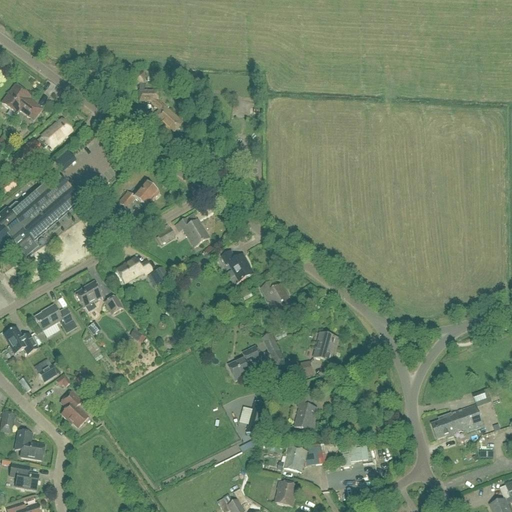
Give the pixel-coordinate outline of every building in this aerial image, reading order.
[(41,111),(27,100),(29,98),(15,88),(1,106),(15,116),(19,112),(33,122),(41,111)] [(182,124),(157,103),(157,93),(139,94),(139,103),(152,103),(155,107),(159,111),(151,119),(171,137),(182,124)] [(63,142),(62,141),(71,134),(61,121),(41,138),(51,151),(63,142)] [(32,142),(14,157),(24,169),(42,153),(32,142)] [(54,166),(62,175),(74,165),(66,156),(54,166)] [(79,204),(56,177),(23,206),(14,205),(6,212),(5,210),(0,214),(0,251),(10,242),(16,249),(17,249),(19,252),(31,242),(32,244),(79,204)] [(135,201),(146,211),(158,197),(144,185),(132,199),(128,195),(119,206),(126,212),(135,201)] [(187,221),(176,227),(174,228),(178,235),(184,232),(194,249),(208,240),(198,222),(190,227),(187,221)] [(155,243),(159,240),(162,245),(174,238),(168,227),(156,234),(152,237),(155,243)] [(49,261),(53,256),(48,251),(43,255),(49,261)] [(235,262),(230,253),(221,259),(226,267),(228,266),(239,285),(253,277),(247,266),(248,266),(243,257),(235,262)] [(144,277),(152,273),(146,264),(139,268),(134,260),(126,265),(127,266),(116,272),(124,286),(143,275),(144,277)] [(160,272),(153,275),(158,283),(163,280),(163,279),(166,277),(162,271),(160,272)] [(82,310),(84,309),(88,315),(96,310),(92,305),(102,299),(93,284),(85,289),(85,290),(74,296),(82,310)] [(292,309),(288,300),(287,301),(285,297),(287,296),(282,288),(276,291),(272,285),(261,291),(268,304),(269,303),(278,317),(292,309)] [(116,298),(104,305),(111,317),(123,310),(116,298)] [(42,334),(59,324),(66,337),(76,331),(70,321),(65,311),(57,315),(53,308),(45,313),(34,320),(42,334)] [(95,324),(90,327),(95,337),(100,334),(95,324)] [(23,351),(27,357),(37,351),(30,338),(23,342),(16,330),(3,337),(14,357),(23,351)] [(275,338),(278,342),(287,337),(284,333),(275,338)] [(334,350),(335,351),(338,341),(320,336),(314,359),(330,364),(334,350)] [(263,341),(271,358),(280,354),(272,337),(263,341)] [(245,360),(228,368),(235,383),(247,377),(248,378),(258,374),(254,366),(262,363),(256,349),(243,356),(245,360)] [(311,364),(300,366),(302,378),(314,376),(311,364)] [(43,385),(55,377),(49,368),(37,375),(43,385)] [(55,383),(59,389),(62,388),(64,390),(70,385),(64,377),(55,383)] [(484,393),(472,396),(477,409),(491,404),(488,395),(485,396),(484,393)] [(77,431),(88,420),(76,410),(81,405),(70,394),(60,405),(66,411),(61,417),(71,427),(72,426),(77,431)] [(318,412),(315,411),(309,409),(311,399),(301,397),(298,406),(301,407),(294,429),(313,435),(317,421),(315,421),(318,412)] [(246,436),(259,439),(268,408),(255,404),(246,436)] [(464,435),(483,428),(476,407),(440,420),(441,422),(431,426),(436,442),(446,438),(447,441),(454,438),(454,436),(463,433),(464,435)] [(3,416),(0,431),(0,433),(11,436),(14,418),(3,416)] [(41,463),(44,448),(30,445),(31,436),(17,434),(14,452),(21,454),(20,460),(41,463)] [(511,450),(511,445),(511,444),(503,447),(505,453),(511,450)] [(367,445),(351,449),(355,465),(371,461),(367,445)] [(286,457),(283,471),(301,475),(304,462),(305,463),(307,454),(287,449),(286,457)] [(320,460),(324,473),(333,469),(328,457),(320,460)] [(35,493),(38,478),(27,476),(29,469),(11,466),(9,479),(16,480),(15,489),(35,493)] [(296,498),(299,485),(281,481),(280,484),(279,484),(277,492),(278,492),(274,506),(292,510),(295,497),(296,498)] [(508,511),(506,507),(511,505),(511,504),(511,484),(505,487),(510,500),(504,502),(489,508),(490,511),(508,511)] [(227,508),(226,507),(232,503),(229,498),(223,501),(217,505),(220,511),(243,511),(240,507),(246,504),(239,492),(233,495),(237,502),(227,508)]
